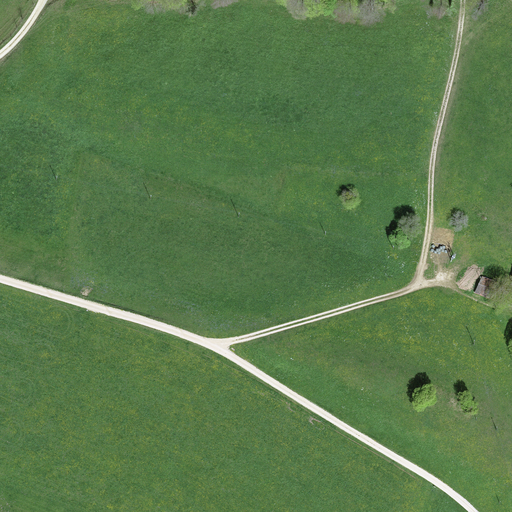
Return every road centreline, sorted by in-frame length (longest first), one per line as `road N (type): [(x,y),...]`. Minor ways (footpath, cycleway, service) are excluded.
road 1 (track): [(473,511),(216,346)]
road 2 (track): [(419,285),(461,0)]
road 3 (track): [(216,346),(419,285),(465,290)]
road 4 (track): [(216,346),(0,278)]
